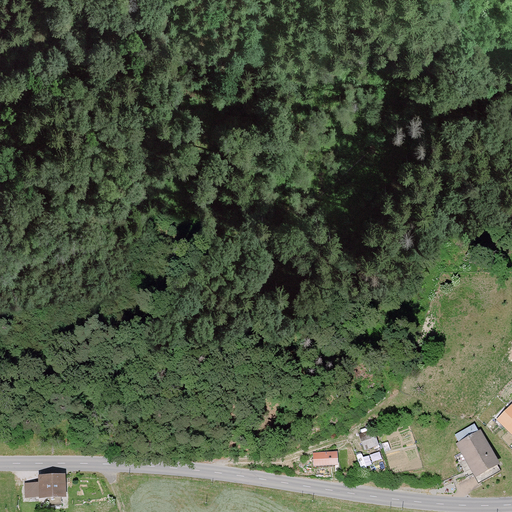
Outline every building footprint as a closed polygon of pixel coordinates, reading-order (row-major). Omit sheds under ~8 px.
[(511,410),(500,423),(511,434),(511,410)] [(358,435),(364,451),(379,445),(373,430),(358,435)] [(459,447),(479,480),(503,466),(483,433),(459,447)] [(338,451),(313,452),(313,466),(338,465),(338,451)] [(69,500),(68,477),(41,478),(42,501),(69,500)] [(39,500),(39,485),(25,486),(26,500),(39,500)]
